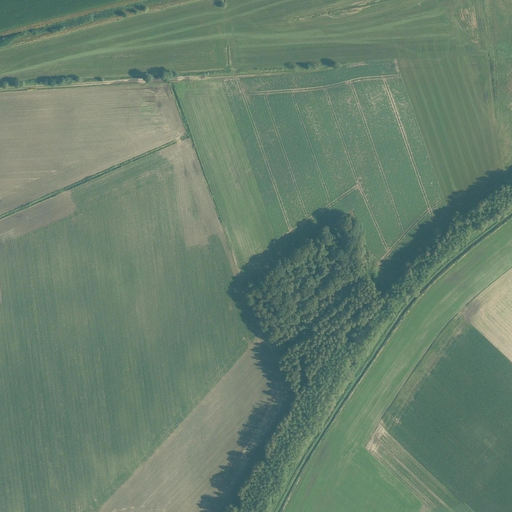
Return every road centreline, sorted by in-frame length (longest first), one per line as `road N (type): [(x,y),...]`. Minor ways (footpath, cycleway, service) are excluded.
road 1 (track): [(0,89),(325,69)]
road 2 (track): [(0,47),(197,0)]
